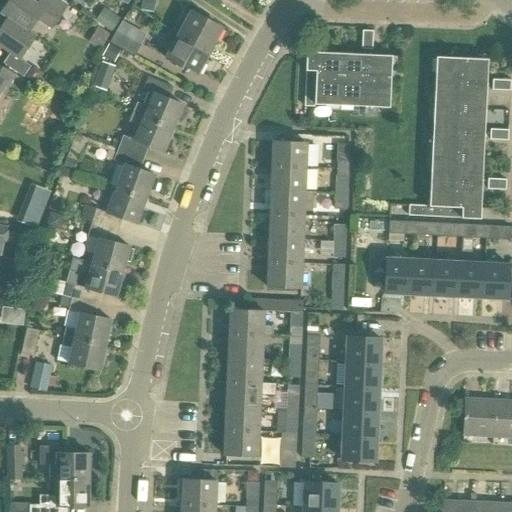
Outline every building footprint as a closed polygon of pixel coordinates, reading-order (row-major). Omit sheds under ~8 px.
[(27,31),(28,31),(36,19),(50,28),(63,9),(50,0),(39,0),(37,4),(31,0),(4,0),(0,7),(3,8),(0,12),(6,17),(7,17),(27,31)] [(142,0),(141,10),(154,12),(155,0),(142,0)] [(96,21),(111,32),(119,20),(103,10),(96,21)] [(177,35),(209,52),(222,29),(190,12),(177,35)] [(7,17),(6,17),(0,26),(0,45),(10,52),(3,62),(22,75),(29,65),(19,58),(34,36),(28,31),(27,31),(7,17)] [(363,31),(362,40),(373,40),(373,31),(363,31)] [(117,32),(110,44),(134,57),(141,45),(117,32)] [(209,52),(177,35),(165,58),(197,75),(209,52)] [(362,40),(362,49),(372,49),(373,40),(362,40)] [(103,57),(114,63),(119,52),(109,46),(103,57)] [(307,53),(306,75),(317,75),(317,83),(316,92),(316,100),(316,106),(324,106),(335,107),(335,101),(337,54),(307,53)] [(335,101),(335,107),(356,108),(364,108),(365,102),(367,56),(366,56),(358,55),(337,54),(335,101)] [(365,102),(364,108),(373,109),(387,109),(389,109),(389,103),(391,77),(391,73),(392,57),(367,56),(365,102)] [(436,59),(428,206),(436,206),(444,207),(453,207),(462,208),(461,218),(480,219),(487,61),(466,60),(436,59)] [(92,86),(103,89),(111,68),(100,64),(92,86)] [(0,85),(1,83),(7,86),(13,74),(0,67),(0,85)] [(306,75),(305,83),(317,83),(317,75),(306,75)] [(133,112),(174,130),(183,105),(168,99),(173,87),(147,76),(142,88),(149,91),(142,107),(137,104),(133,112)] [(493,79),(492,90),(501,90),(502,80),(493,79)] [(502,80),(501,90),(510,91),(511,80),(502,80)] [(305,83),(305,91),(316,92),(317,83),(305,83)] [(305,91),(304,99),(316,100),(316,92),(305,91)] [(304,99),(304,108),(315,108),(316,106),(316,100),(304,99)] [(117,148),(144,160),(149,148),(164,154),(174,130),(133,112),(128,124),(134,127),(129,138),(122,136),(117,148)] [(490,129),(490,140),(499,140),(499,130),(490,129)] [(499,130),(499,140),(508,141),(508,130),(499,130)] [(271,167),(306,168),(307,143),(272,142),(271,167)] [(338,144),(337,161),(348,162),(349,145),(338,144)] [(114,189),(146,200),(155,175),(140,170),(144,160),(117,148),(112,160),(123,164),(114,189)] [(76,162),(66,158),(64,166),(73,169),(76,162)] [(270,190),(305,192),(306,168),(271,167),(270,190)] [(73,171),(63,168),(60,175),(70,179),(73,171)] [(336,193),(347,193),(348,177),(337,176),(336,193)] [(488,179),(487,189),(496,189),(497,179),(488,179)] [(497,179),(496,189),(505,190),(506,180),(497,179)] [(91,222),(117,230),(121,218),(137,224),(146,200),(114,189),(104,213),(95,209),(84,206),(80,218),(91,222)] [(269,215),(303,216),(305,192),(270,190),(269,215)] [(347,193),(336,193),(335,209),(346,210),(347,193)] [(44,210),(28,204),(21,222),(37,228),(44,210)] [(408,215),(408,216),(417,216),(418,206),(409,205),(409,206),(408,215)] [(418,206),(417,216),(426,216),(427,206),(418,206)] [(427,206),(426,216),(435,217),(436,206),(428,206),(427,206)] [(436,206),(435,217),(444,217),(444,207),(436,206)] [(444,207),(444,217),(453,218),(453,207),(444,207)] [(453,207),(453,218),(461,218),(462,208),(453,207)] [(268,239),(302,240),(303,216),(269,215),(268,239)] [(388,233),(413,235),(413,222),(389,220),(388,233)] [(87,252),(85,262),(91,263),(123,272),(130,246),(114,241),(117,230),(91,222),(87,234),(98,238),(93,254),(87,252)] [(413,222),(413,235),(437,236),(438,223),(413,222)] [(438,223),(437,236),(461,237),(462,224),(438,223)] [(0,224),(0,242),(5,243),(9,227),(0,224)] [(334,224),(333,242),(345,242),(346,225),(334,224)] [(486,225),(462,224),(461,237),(485,239),(486,225)] [(486,225),(485,239),(511,240),(511,227),(486,225)] [(267,263),(301,264),(302,240),(268,239),(267,263)] [(345,242),(333,242),(333,257),(344,258),(345,242)] [(66,284),(63,296),(70,298),(73,298),(97,305),(100,292),(116,296),(119,284),(123,272),(91,263),(85,262),(83,261),(73,258),(69,270),(79,273),(88,275),(84,288),(76,286),(66,283),(66,284)] [(385,293),(410,294),(411,261),(387,259),(385,293)] [(411,261),(410,294),(434,296),(436,262),(411,261)] [(434,296),(458,297),(460,263),(436,262),(434,296)] [(301,264),(267,263),(266,287),(300,289),(301,264)] [(458,297),(482,298),(484,264),(460,263),(458,297)] [(484,264),(482,298),(507,299),(509,266),(484,264)] [(332,289),(343,290),(344,273),(332,273),(332,289)] [(64,337),(105,346),(111,320),(94,316),(97,305),(73,298),(70,298),(67,310),(79,313),(75,329),(66,327),(64,337)] [(229,335),(263,337),(273,337),(273,330),(263,329),(264,312),(230,310),(229,335)] [(291,313),(290,338),(301,338),(302,314),(291,313)] [(21,353),(34,356),(39,331),(26,328),(21,353)] [(228,358),(262,359),(263,337),(229,335),(228,358)] [(305,362),(318,362),(320,336),(307,335),(305,362)] [(105,346),(64,337),(62,345),(70,347),(66,362),(99,370),(105,346)] [(346,363),(379,365),(380,339),(347,337),(346,363)] [(300,362),(301,345),(289,344),(289,362),(300,362)] [(227,382),(261,384),(262,359),(228,358),(227,382)] [(300,362),(289,362),(288,377),(300,378),(300,362)] [(304,387),(317,387),(318,362),(305,362),(304,387)] [(379,365),(346,363),(344,388),(378,390),(379,365)] [(29,388),(45,392),(51,368),(35,364),(29,388)] [(225,407),(259,409),(260,396),(276,397),(276,385),(261,384),(227,382),(225,407)] [(286,410),(298,411),(299,387),(287,386),(286,410)] [(303,411),(316,412),(317,387),(304,387),(303,411)] [(343,413),(377,415),(378,390),(344,388),(343,413)] [(462,437),(493,438),(495,401),(463,400),(462,437)] [(493,438),(511,439),(511,402),(495,401),(493,438)] [(225,407),(224,431),(258,433),(259,409),(225,407)] [(286,410),(285,434),(297,434),(298,411),(286,410)] [(303,411),(302,437),(315,437),(316,412),(303,411)] [(343,413),(342,438),(376,440),(377,415),(343,413)] [(258,433),(224,431),(223,455),(257,457),(258,433)] [(296,458),(297,434),(285,434),(284,457),(296,458)] [(315,437),(302,437),(301,458),(314,458),(315,437)] [(376,440),(342,438),(341,460),(375,462),(376,440)] [(7,447),(7,480),(21,480),(20,447),(7,447)] [(38,448),(37,466),(49,466),(49,480),(55,481),(88,481),(88,455),(62,455),(62,448),(38,448)] [(181,505),(214,506),(216,481),(182,480),(181,505)] [(29,504),(28,511),(66,511),(67,506),(87,506),(88,481),(55,481),(55,496),(39,496),(39,504),(29,504)] [(257,508),(259,483),(247,482),(246,508),(257,508)] [(263,506),(276,506),(277,482),(264,482),(263,506)] [(304,484),(303,507),(336,509),(337,485),(304,484)] [(469,511),(498,511),(498,505),(476,504),(477,497),(471,497),(470,503),(469,511)] [(441,511),(469,511),(470,503),(442,502),(441,511)]
